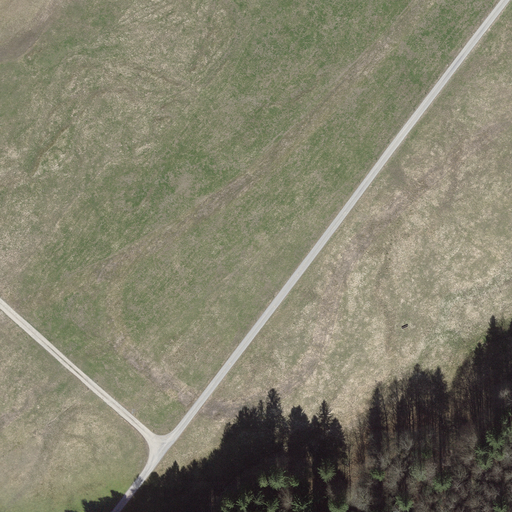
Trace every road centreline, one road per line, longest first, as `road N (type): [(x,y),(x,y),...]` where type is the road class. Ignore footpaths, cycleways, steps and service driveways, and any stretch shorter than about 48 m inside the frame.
road 1 (track): [(65,511),(493,0)]
road 2 (track): [(0,302),(122,437)]
